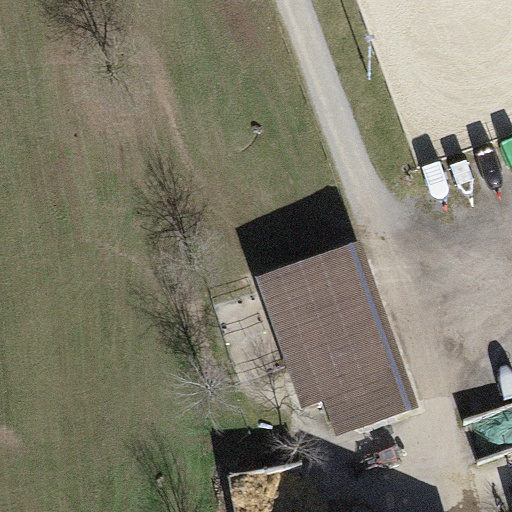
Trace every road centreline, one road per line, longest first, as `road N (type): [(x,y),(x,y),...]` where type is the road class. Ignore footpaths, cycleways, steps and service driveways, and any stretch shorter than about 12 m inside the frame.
road 1 (track): [(403,301),(294,0)]
road 2 (track): [(471,511),(403,301)]
